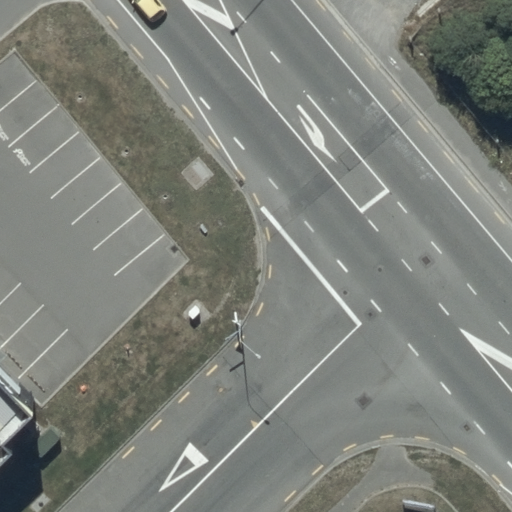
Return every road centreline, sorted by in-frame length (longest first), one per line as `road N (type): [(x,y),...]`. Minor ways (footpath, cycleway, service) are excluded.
road 1 (unclassified): [(429,257),(180,511)]
road 2 (secondary): [(429,257),(212,0)]
road 3 (secondary): [(511,355),(429,257)]
